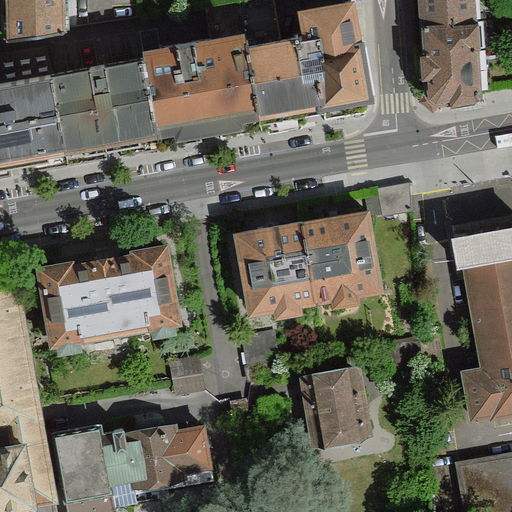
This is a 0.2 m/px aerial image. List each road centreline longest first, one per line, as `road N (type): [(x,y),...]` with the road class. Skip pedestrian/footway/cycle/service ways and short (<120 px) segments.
road 1 (residential): [(0,218),(402,147)]
road 2 (residential): [(402,147),(390,0)]
